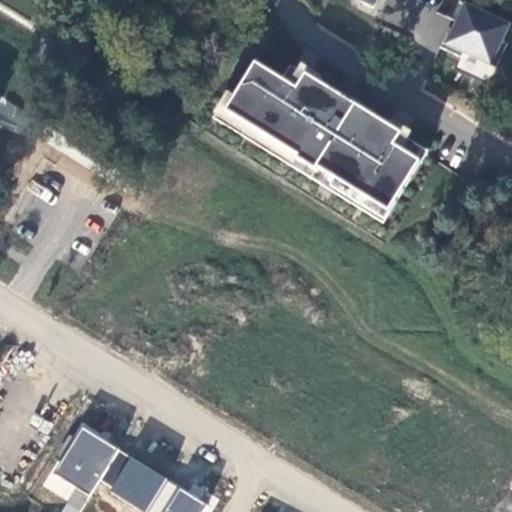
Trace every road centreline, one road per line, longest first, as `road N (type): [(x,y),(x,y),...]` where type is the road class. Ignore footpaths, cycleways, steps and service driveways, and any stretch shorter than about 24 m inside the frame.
road 1 (residential): [(0,301),(263,468)]
road 2 (residential): [(282,0),(301,30),(344,65),(511,161)]
